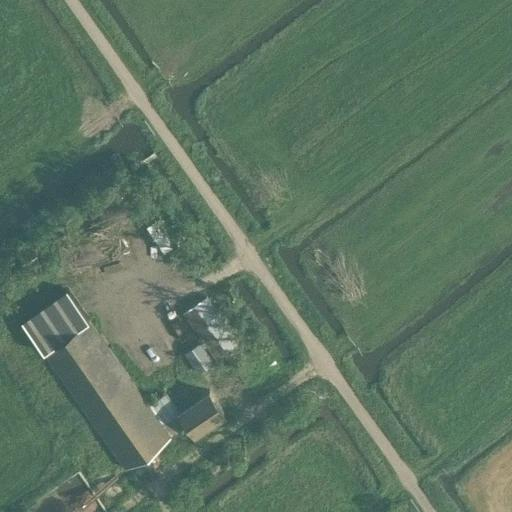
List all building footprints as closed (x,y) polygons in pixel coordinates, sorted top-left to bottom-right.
[(214,368),(237,351),(206,306),(182,323),(214,368)] [(86,329),(42,359),(126,479),(170,447),(187,435),(193,444),(224,423),(209,402),(200,408),(178,423),(166,404),(148,416),(93,337),(86,329)] [(132,346),(121,353),(138,379),(149,371),(132,346)] [(214,368),(201,350),(185,361),(198,379),(214,368)] [(114,505),(126,481),(108,472),(96,497),(114,505)]
